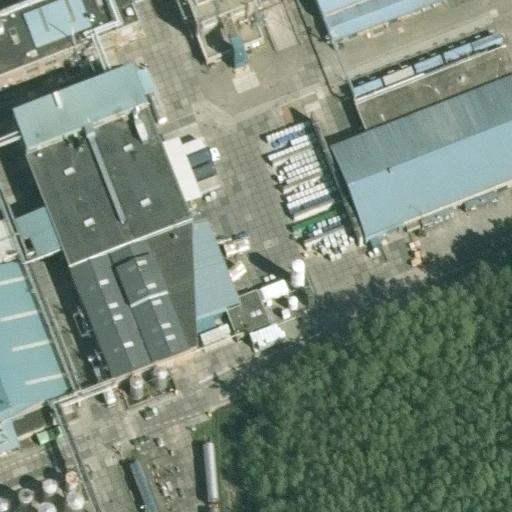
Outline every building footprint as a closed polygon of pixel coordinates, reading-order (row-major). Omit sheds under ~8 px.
[(0,93),(138,39),(122,0),(72,0),(0,28),(0,93)] [(179,0),(196,42),(205,66),(262,44),(253,21),(244,0),(179,0)] [(332,47),(419,14),(444,5),(442,0),(312,0),(322,24),(323,23),(332,47)] [(355,111),(366,141),(330,155),(364,246),(511,187),(511,73),(504,53),(355,111)] [(197,357),(191,233),(147,121),(133,85),(11,133),(26,168),(25,168),(69,280),(112,390),(197,357)] [(191,199),(194,208),(223,196),(220,188),(191,199)] [(0,270),(18,263),(5,230),(0,231),(0,270)] [(222,243),(236,280),(261,271),(247,234),(222,243)] [(15,443),(52,428),(45,410),(72,400),(20,267),(0,275),(0,458),(19,451),(15,443)] [(267,291),(270,305),(313,295),(307,270),(287,275),(290,286),(267,291)] [(236,340),(269,327),(268,327),(264,317),(255,294),(236,302),(239,309),(225,315),(236,340)] [(312,333),(331,328),(328,319),(310,325),(312,333)] [(211,321),(195,327),(196,339),(215,331),(211,321)] [(287,366),(316,354),(311,342),(282,354),(287,366)] [(280,358),(251,365),(254,379),(283,371),(280,358)] [(78,499),(68,511),(69,511),(87,511),(90,509),(78,499)]
